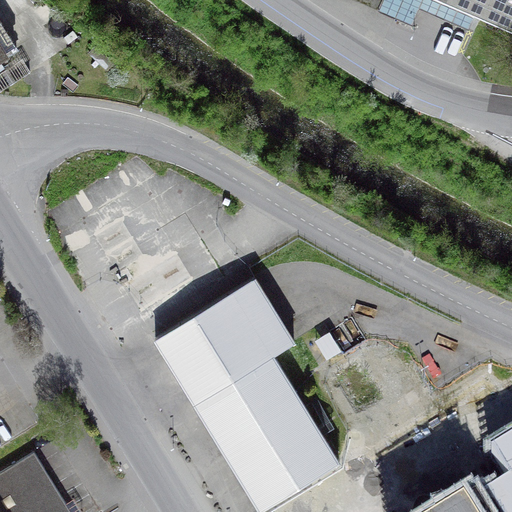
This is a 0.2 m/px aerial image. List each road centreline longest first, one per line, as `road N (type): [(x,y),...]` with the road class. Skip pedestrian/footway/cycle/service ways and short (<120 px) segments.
road 1 (residential): [(0,143),(85,130),(174,152),(391,276),(511,333)]
road 2 (residential): [(0,228),(177,511)]
road 3 (residential): [(274,0),(445,106)]
